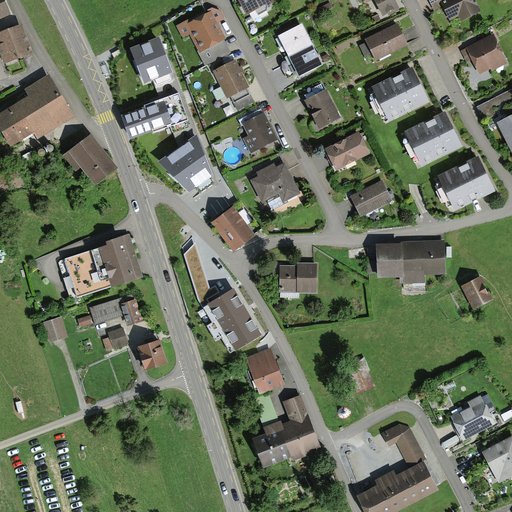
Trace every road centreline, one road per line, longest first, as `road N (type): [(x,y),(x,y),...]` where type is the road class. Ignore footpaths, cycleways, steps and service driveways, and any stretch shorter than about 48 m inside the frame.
road 1 (residential): [(222,0),(333,216),(337,239)]
road 2 (residential): [(328,442),(396,408),(414,408),(471,511)]
road 3 (residential): [(410,0),(511,185)]
road 4 (residential): [(0,447),(194,373)]
road 5 (residential): [(328,442),(298,369),(235,263)]
road 6 (secondary): [(194,373),(136,195)]
road 7 (residential): [(116,136),(105,139),(89,123),(16,0)]
road 8 (residential): [(337,239),(420,231),(511,209)]
road 9 (secondary): [(116,136),(54,0)]
road 10 (secondary): [(237,511),(194,373)]
road 11 (residential): [(235,263),(165,193),(136,195)]
